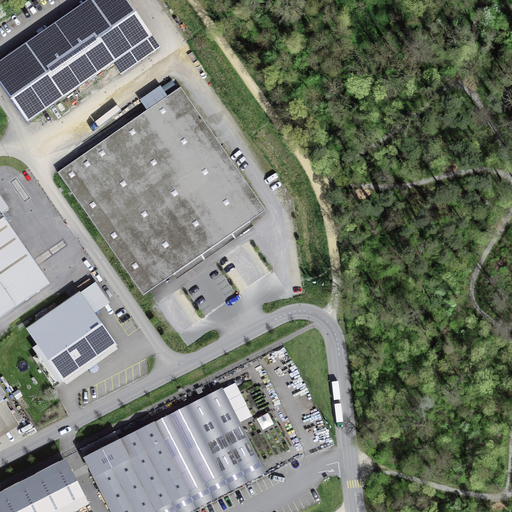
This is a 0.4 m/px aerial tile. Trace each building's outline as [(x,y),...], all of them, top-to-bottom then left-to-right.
[(163,52),(125,0),(88,0),(0,62),(0,90),(29,131),(114,70),(122,81),(163,52)] [(141,301),(266,215),(181,93),(56,179),(141,301)] [(0,206),(0,316),(51,283),(0,206)] [(81,292),(23,331),(63,389),(120,349),(81,292)] [(222,384),(84,454),(113,511),(184,511),(266,471),(222,384)] [(0,401),(0,441),(19,431),(0,401)] [(0,503),(0,505),(3,511),(51,511),(82,497),(68,469),(0,503)]
